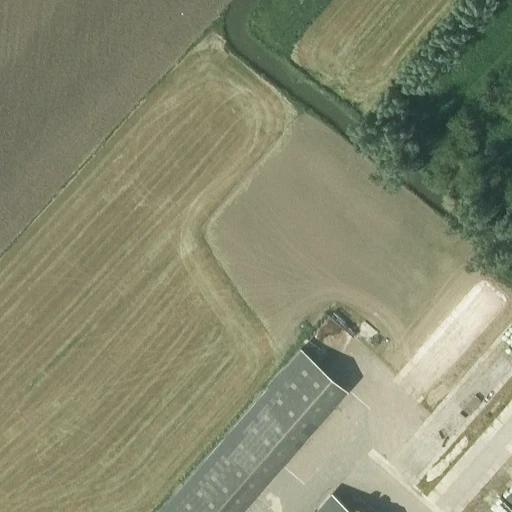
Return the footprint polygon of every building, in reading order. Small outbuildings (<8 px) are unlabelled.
[(437,288),(459,263),(329,148),(307,173),(437,288)] [(277,208),(310,244),(334,222),(302,186),(277,208)] [(511,325),(484,345),(505,375),(511,370),(511,325)] [(300,347),(156,511),(238,511),(347,388),(300,347)] [(356,511),(329,488),(307,511),(356,511)]
